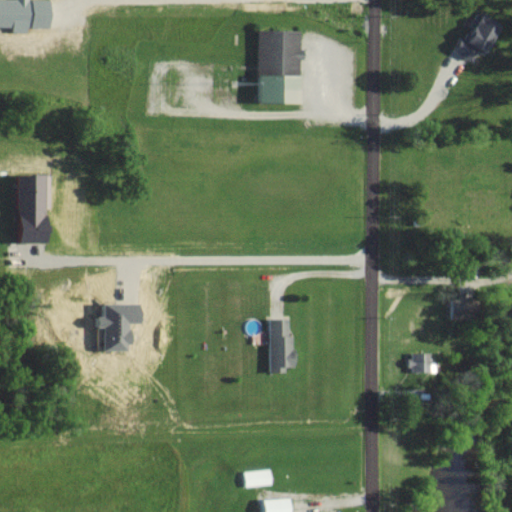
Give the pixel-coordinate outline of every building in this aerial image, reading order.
[(467,50),(477,54),(488,24),(480,21),(483,14),(468,8),(451,54),(464,59),(467,50)] [(293,103),(294,30),(250,29),(249,102),(293,103)] [(45,175),(14,174),(14,206),(7,206),(7,242),(37,242),(37,208),(44,208),(45,175)] [(282,318),(262,318),(263,371),(278,371),(278,367),(287,366),(287,335),(282,335),(282,318)] [(425,352),(404,352),(403,371),(430,371),(431,363),(425,363),(425,352)] [(267,484),(267,469),(239,470),(239,485),(267,484)] [(255,498),(255,511),(282,511),(282,497),(255,498)]
